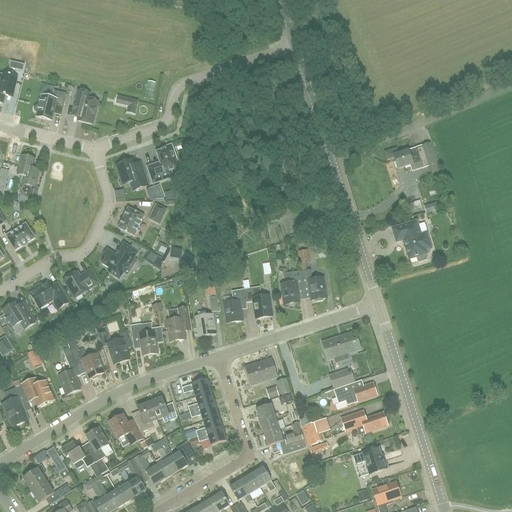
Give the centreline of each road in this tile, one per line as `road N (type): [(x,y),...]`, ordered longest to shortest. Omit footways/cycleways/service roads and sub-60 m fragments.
road 1 (tertiary): [(379,305),(294,47)]
road 2 (unclassified): [(0,464),(108,397),(218,356)]
road 3 (residential): [(294,47),(188,82),(157,126),(94,149)]
road 4 (tertiary): [(445,511),(379,305)]
road 5 (residential): [(157,511),(249,456),(218,356)]
road 6 (unclassified): [(0,292),(87,248),(108,202),(94,149)]
road 7 (unknown): [(333,164),(511,87)]
road 8 (unclassified): [(218,356),(379,305)]
